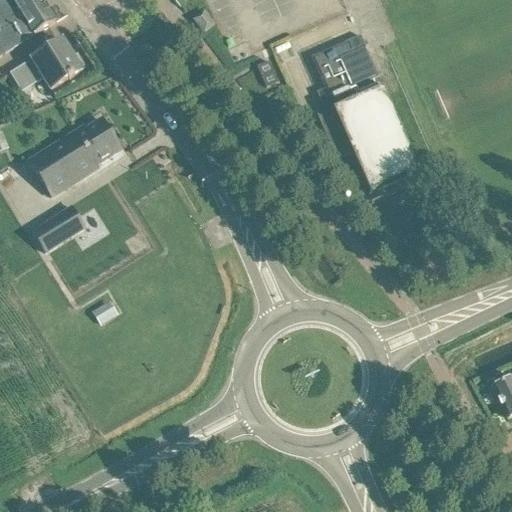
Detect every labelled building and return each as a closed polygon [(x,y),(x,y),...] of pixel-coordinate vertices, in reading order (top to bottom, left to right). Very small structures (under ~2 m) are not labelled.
[(45,5),(42,0),(0,0),(0,57),(40,34),(57,24),(49,12),(56,8),(52,0),(45,5)] [(214,26),(204,13),(194,21),(204,34),(214,26)] [(420,173),(384,90),(371,95),(366,84),(379,79),(360,37),(311,59),(325,90),(317,94),(326,115),(318,119),(337,161),(352,154),(370,194),(420,173)] [(73,59),(63,42),(10,75),(19,90),(34,81),(36,84),(43,80),(51,93),(69,82),(69,83),(74,80),(73,79),(82,73),(80,69),(84,67),(77,57),(73,59)] [(278,84),(270,63),(257,69),(266,89),(278,84)] [(121,152),(102,122),(78,137),(76,134),(29,163),(51,199),(98,170),(97,167),(121,152)] [(2,133),(0,133),(0,152),(9,149),(2,133)] [(72,210),(32,234),(45,255),(85,230),(72,210)] [(511,379),(491,389),(492,391),(493,391),(507,420),(508,422),(511,419),(511,379),(511,380),(511,379)]
